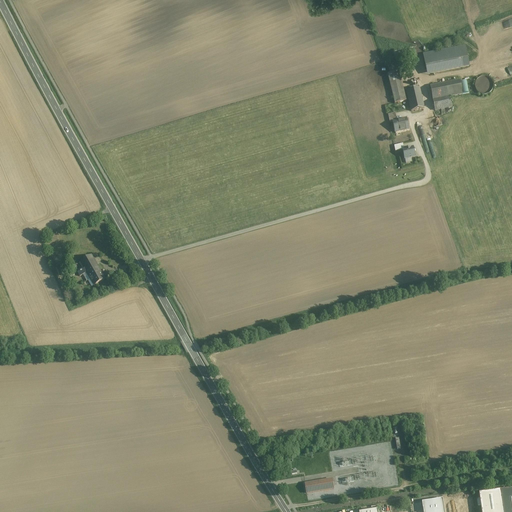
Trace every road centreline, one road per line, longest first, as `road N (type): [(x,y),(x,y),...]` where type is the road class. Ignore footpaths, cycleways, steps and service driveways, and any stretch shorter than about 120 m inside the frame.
road 1 (secondary): [(0,1),(286,511)]
road 2 (track): [(285,509),(511,469)]
